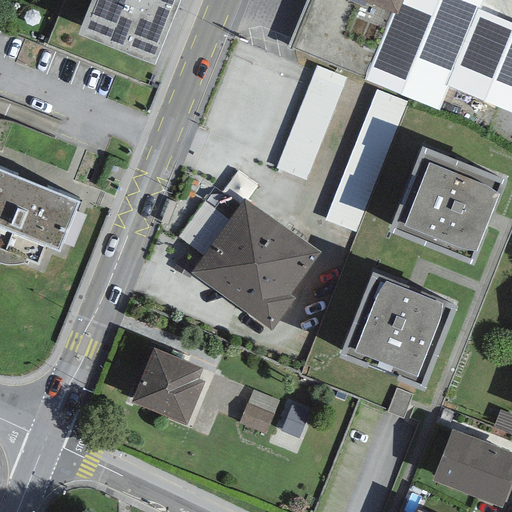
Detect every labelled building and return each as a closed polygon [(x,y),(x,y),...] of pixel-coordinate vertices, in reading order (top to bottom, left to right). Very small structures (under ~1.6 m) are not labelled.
[(86,0),(78,21),(154,52),(174,0),(86,0)] [(400,0),(305,0),(288,44),(364,75),(392,5),(398,7),(400,0)] [(482,0),(400,0),(398,7),(392,5),(364,75),(440,106),(449,83),(511,108),(511,18),(480,5),(482,0)] [(317,71),(280,174),(311,185),(348,82),(317,71)] [(422,137),(388,222),(472,255),(506,170),(422,137)] [(0,158),(0,216),(58,240),(78,191),(0,158)] [(244,194),(191,269),(273,326),(296,293),(291,290),(320,247),(244,194)] [(372,262),(339,347),(423,380),(457,295),(372,262)] [(153,341),(131,395),(187,418),(205,374),(198,372),(203,361),(153,341)] [(268,440),(283,405),(256,393),(241,428),(268,440)] [(511,444),(451,422),(431,475),(502,501),(511,473),(511,444)] [(438,511),(417,502),(412,511),(438,511)]
